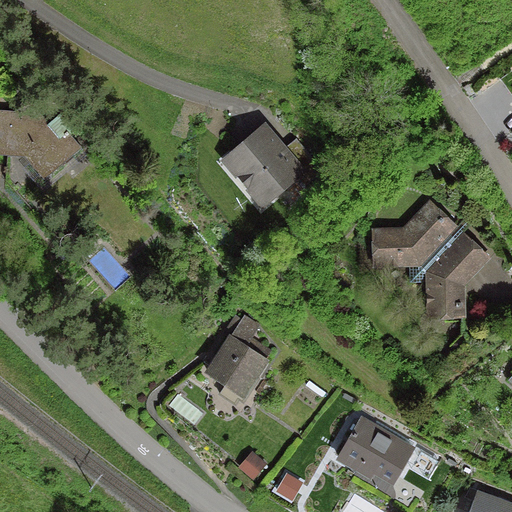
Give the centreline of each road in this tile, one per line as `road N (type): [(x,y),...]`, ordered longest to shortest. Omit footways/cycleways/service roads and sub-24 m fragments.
road 1 (residential): [(234,511),(0,302)]
road 2 (residential): [(511,192),(382,0)]
